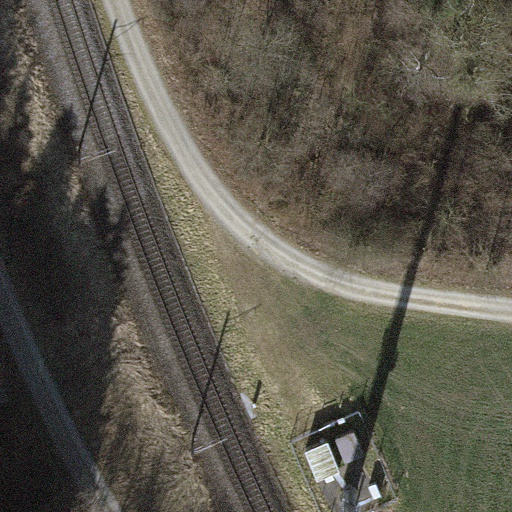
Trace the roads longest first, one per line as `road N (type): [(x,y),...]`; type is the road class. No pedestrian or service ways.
road 1 (track): [(122,0),(191,157),(251,231),(346,279),(511,310)]
road 2 (track): [(0,299),(106,511)]
